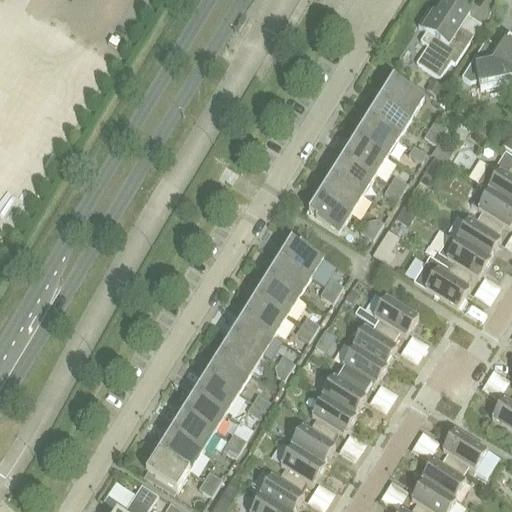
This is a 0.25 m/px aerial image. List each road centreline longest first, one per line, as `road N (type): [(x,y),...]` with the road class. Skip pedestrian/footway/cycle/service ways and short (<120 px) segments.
road 1 (residential): [(70,511),(395,0)]
road 2 (tertiary): [(0,402),(244,0)]
road 3 (tertiary): [(211,0),(0,356)]
road 4 (residential): [(356,511),(432,390),(477,357),(511,302)]
